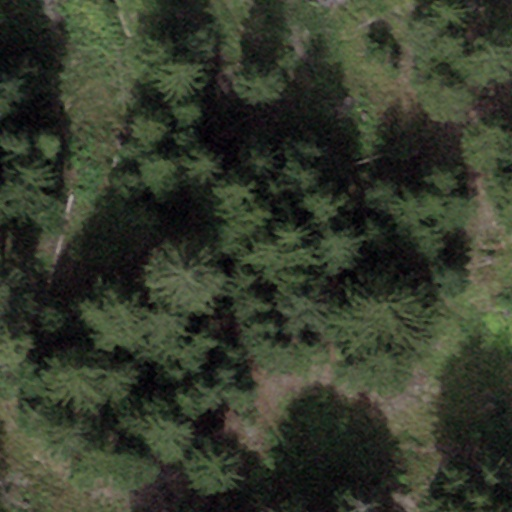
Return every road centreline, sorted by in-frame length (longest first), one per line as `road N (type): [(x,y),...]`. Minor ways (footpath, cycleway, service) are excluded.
road 1 (track): [(331,511),(261,391),(126,68),(111,0)]
road 2 (track): [(226,0),(408,262),(511,369)]
